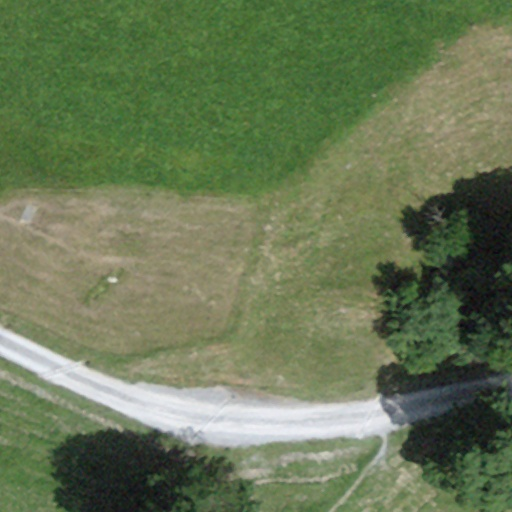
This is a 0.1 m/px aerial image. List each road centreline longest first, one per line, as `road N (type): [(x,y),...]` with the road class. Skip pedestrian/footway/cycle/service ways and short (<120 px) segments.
road 1 (track): [(0,334),(110,388),(209,423),(377,408)]
road 2 (track): [(377,408),(511,382)]
